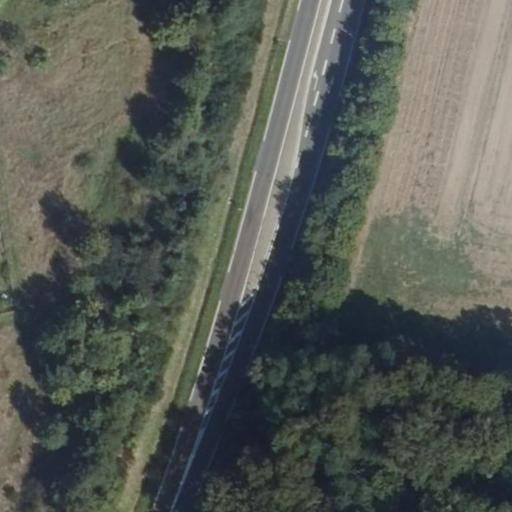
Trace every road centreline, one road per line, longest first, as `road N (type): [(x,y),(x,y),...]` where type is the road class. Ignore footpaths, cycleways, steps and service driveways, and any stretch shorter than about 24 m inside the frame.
road 1 (primary): [(175,511),(215,431),(286,240),(351,0)]
road 2 (primary): [(313,0),(171,511)]
